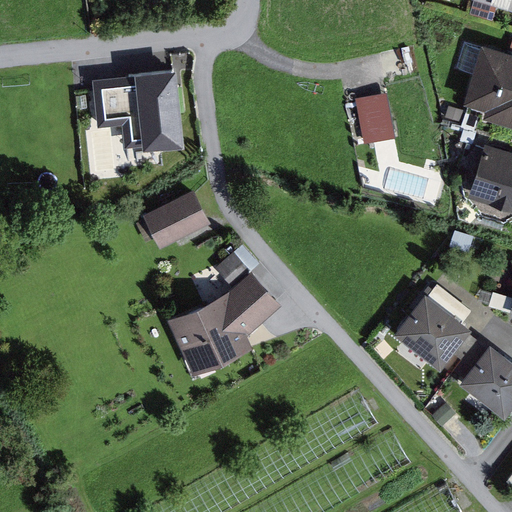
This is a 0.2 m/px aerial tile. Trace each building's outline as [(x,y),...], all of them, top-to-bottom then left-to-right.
[(511,121),(511,50),(482,41),(464,99),(488,105),(485,114),(511,121)] [(197,144),(189,72),(107,81),(110,124),(133,122),(135,151),(197,144)] [(390,90),(357,96),(365,142),(398,137),(390,90)] [(511,149),(486,142),(470,195),(511,208),(511,149)] [(203,185),(151,211),(154,216),(144,220),(154,240),(167,234),(171,242),(190,232),(219,218),(203,185)] [(237,291),(180,319),(205,373),(262,345),(256,334),(290,302),(262,269),(237,291)] [(473,329),(423,290),(392,328),(442,368),(473,329)] [(511,402),(511,356),(490,339),(460,377),(505,412),(511,402)]
